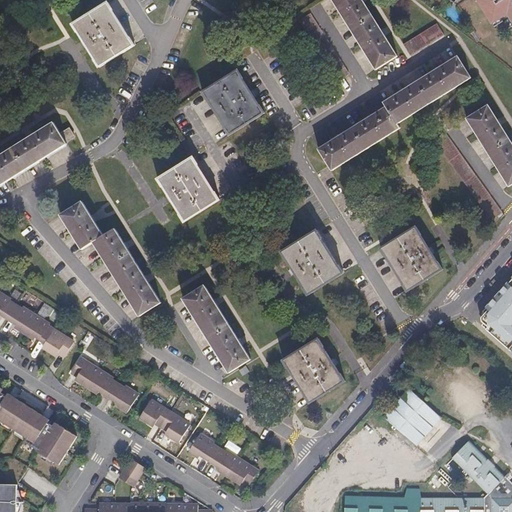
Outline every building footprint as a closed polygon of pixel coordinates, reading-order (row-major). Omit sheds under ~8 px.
[(333,0),(377,70),(398,57),(382,33),(371,14),(362,0),(333,0)] [(511,0),(482,0),(479,2),(493,24),(511,13),(511,14),(511,0)] [(109,3),(74,25),(78,32),(79,32),(96,60),(100,68),(136,45),(135,44),(131,38),(113,10),(114,10),(109,3)] [(350,75),(311,15),(300,21),(339,82),(350,75)] [(404,46),(411,57),(416,54),(444,36),(437,25),(404,46)] [(459,58),(385,104),(387,108),(320,150),(329,164),(333,171),(400,129),(398,124),(472,79),(459,58)] [(209,100),(227,128),(226,129),(231,136),(266,114),(261,107),(243,80),(244,79),(239,72),(204,94),(208,101),(209,100)] [(510,187),(511,185),(511,144),(489,107),(468,119),(510,187)] [(0,186),(67,144),(66,142),(75,136),(73,133),(70,128),(61,134),(55,123),(33,136),(0,157),(0,186)] [(435,141),(492,221),(502,213),(499,208),(445,134),(435,141)] [(186,222),(221,200),(217,193),(216,194),(199,166),(194,159),(159,180),(164,187),(165,187),(171,198),(181,215),(186,222)] [(94,242),(140,316),(161,303),(147,279),(125,244),(115,229),(104,236),(83,202),(62,215),(66,222),(83,249),(94,242)] [(382,249),(404,284),(404,285),(409,292),(443,270),(422,236),(417,227),(382,249)] [(309,295),(344,274),(340,266),(339,266),(322,239),(323,239),(318,231),(283,253),(287,260),(288,260),(305,288),(309,295)] [(511,283),(480,322),(511,351),(511,283)] [(185,299),(231,373),(251,360),(206,287),(185,299)] [(52,350),(55,352),(64,357),(74,341),(49,326),(50,323),(22,306),(21,308),(9,300),(10,299),(0,292),(0,314),(16,324),(19,326),(17,329),(31,338),(33,335),(36,337),(46,343),(43,348),(50,352),(52,350)] [(341,375),(320,339),(285,361),(289,368),(291,369),(311,403),(346,382),(341,374),(341,375)] [(84,382),(97,391),(99,388),(102,390),(121,402),(124,404),(122,406),(129,410),(139,394),(126,385),(124,387),(113,379),(114,377),(81,357),(73,371),(82,377),(85,379),(84,382)] [(442,418),(410,389),(385,417),(417,445),(442,418)] [(9,394),(7,393),(5,397),(13,402),(15,398),(9,394)] [(39,451),(53,427),(46,423),(39,418),(41,415),(37,412),(19,401),(15,398),(13,402),(5,397),(0,405),(0,424),(1,423),(2,421),(13,428),(16,430),(27,437),(26,439),(24,441),(38,450),(37,451),(39,451)] [(175,434),(174,436),(181,441),(191,424),(152,399),(141,416),(149,420),(150,418),(153,420),(172,431),(175,434)] [(2,421),(1,423),(12,430),(13,428),(2,421)] [(54,461),(57,463),(74,435),(55,423),(53,427),(39,451),(43,454),(54,461)] [(15,432),(26,439),(27,437),(16,430),(15,432)] [(202,453),(222,466),(224,468),(223,470),(240,481),(242,479),(252,484),(260,471),(228,450),(227,452),(214,444),(215,442),(201,433),(190,450),(197,454),(199,452),(202,453)] [(74,435),(57,463),(59,464),(76,437),(74,435)] [(454,462),(491,495),(487,500),(423,500),(421,491),(408,490),(406,499),(346,499),(345,511),(511,511),(511,479),(470,443),(454,462)] [(53,463),(54,461),(43,454),(42,456),(53,463)] [(145,468),(133,459),(120,479),(133,487),(145,468)] [(0,511),(15,511),(16,486),(0,485),(0,511)]
